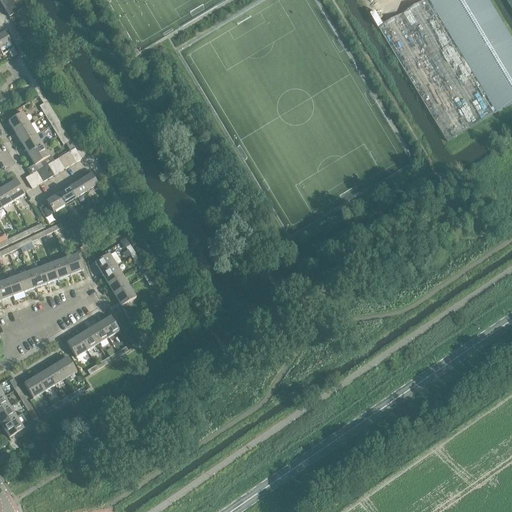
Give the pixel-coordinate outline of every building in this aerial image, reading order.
[(0,0),(0,2),(9,18),(22,10),(15,0),(0,0)] [(394,0),(359,0),(446,144),(472,129),(394,0)] [(511,44),(485,0),(453,0),(443,6),(505,109),(511,105),(511,44)] [(17,55),(11,45),(4,34),(0,36),(0,52),(3,56),(8,53),(12,59),(17,55)] [(49,113),(43,104),(39,107),(45,116),(49,113)] [(54,122),(49,113),(45,116),(50,125),(54,122)] [(9,123),(15,134),(30,125),(23,114),(9,123)] [(15,134),(22,145),(36,136),(30,125),(15,134)] [(57,126),(52,128),(58,137),(62,135),(57,126)] [(67,143),(62,135),(58,137),(63,146),(67,143)] [(22,145),(28,155),(43,146),(36,136),(22,145)] [(28,155),(35,166),(49,157),(43,146),(28,155)] [(75,150),(69,153),(76,163),(82,160),(75,150)] [(69,153),(64,156),(70,167),(76,163),(69,153)] [(70,167),(64,156),(59,159),(65,170),(70,167)] [(59,173),(65,170),(59,159),(53,163),(59,173)] [(53,163),(48,166),(54,176),(59,173),(53,163)] [(48,166),(42,169),(48,180),(54,176),(48,166)] [(48,180),(42,169),(37,172),(43,183),(48,180)] [(43,183),(37,172),(31,176),(37,186),(43,183)] [(80,182),(86,193),(98,186),(91,175),(80,182)] [(32,190),(37,186),(31,176),(30,176),(25,179),(32,190)] [(14,203),(24,196),(15,181),(4,188),(14,203)] [(69,189),(76,200),(86,193),(80,182),(69,189)] [(0,204),(3,209),(14,203),(4,188),(0,190),(0,204)] [(58,195),(65,207),(76,200),(69,189),(58,195)] [(47,202),(54,213),(65,207),(58,195),(47,202)] [(93,203),(86,207),(90,214),(97,210),(93,203)] [(48,208),(42,211),(47,219),(53,215),(48,208)] [(32,229),(34,233),(43,229),(41,224),(32,229)] [(63,228),(62,226),(61,224),(51,228),(54,233),(63,228)] [(54,233),(51,228),(42,233),(44,237),(54,233)] [(28,231),(19,235),(21,240),(30,235),(28,231)] [(41,239),(39,234),(29,239),(31,243),(41,239)] [(19,235),(9,239),(11,244),(21,240),(19,235)] [(125,238),(120,242),(124,249),(126,248),(130,246),(125,238)] [(20,243),(22,248),(31,243),(29,239),(20,243)] [(7,249),(9,254),(18,249),(16,245),(7,249)] [(130,246),(126,248),(131,257),(135,254),(130,246)] [(0,252),(0,258),(9,254),(7,249),(0,252)] [(141,263),(135,254),(131,257),(137,266),(141,263)] [(64,260),(70,276),(82,272),(76,255),(64,260)] [(94,264),(101,275),(116,266),(109,255),(94,264)] [(53,264),(59,280),(70,276),(64,260),(53,264)] [(41,268),(47,285),(59,280),(53,264),(41,268)] [(101,275),(108,286),(123,277),(116,266),(101,275)] [(143,267),(139,269),(144,278),(148,276),(143,267)] [(30,272),(36,289),(47,285),(41,268),(30,272)] [(18,277),(24,293),(36,289),(30,272),(18,277)] [(153,284),(148,276),(144,278),(149,286),(153,284)] [(6,281),(13,298),(24,293),(18,277),(6,281)] [(108,286),(114,296),(129,287),(123,277),(108,286)] [(0,283),(0,299),(1,302),(13,298),(6,281),(0,283)] [(135,317),(127,304),(136,298),(129,287),(114,296),(121,307),(129,320),(135,317)] [(99,316),(102,320),(110,315),(106,310),(99,316)] [(108,339),(119,333),(110,318),(99,324),(108,339)] [(108,339),(99,324),(88,331),(98,346),(108,339)] [(98,346),(88,331),(78,337),(87,352),(98,346)] [(87,352),(78,337),(67,344),(76,359),(87,352)] [(128,352),(126,348),(117,353),(119,358),(128,352)] [(108,359),(110,363),(119,358),(117,353),(108,359)] [(65,380),(76,374),(67,359),(56,365),(65,380)] [(96,366),(98,370),(107,365),(104,361),(96,366)] [(65,380),(56,365),(45,372),(55,387),(65,380)] [(87,372),(90,376),(98,370),(96,366),(87,372)] [(55,387),(45,372),(35,378),(44,393),(55,387)] [(44,393),(35,378),(24,385),(34,400),(44,393)] [(19,388),(13,380),(9,382),(15,391),(19,388)] [(24,397),(19,388),(15,391),(20,400),(24,397)] [(73,393),(76,398),(85,392),(82,388),(73,393)] [(64,399),(67,403),(76,398),(73,393),(64,399)] [(0,399),(0,414),(10,408),(4,397),(0,399)] [(26,401),(22,403),(28,412),(32,409),(26,401)] [(52,406),(55,410),(64,405),(61,401),(52,406)] [(52,406),(44,411),(47,416),(55,410),(52,406)] [(0,414),(0,424),(2,428),(17,419),(10,408),(0,414)] [(37,418),(32,409),(28,412),(33,420),(37,418)] [(9,439),(24,430),(30,426),(23,415),(17,419),(2,428),(9,439)]
